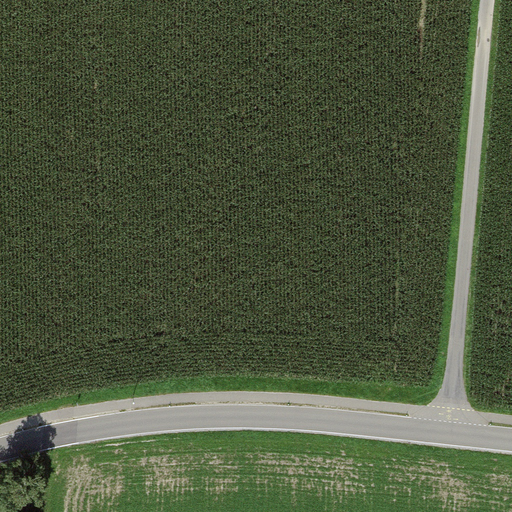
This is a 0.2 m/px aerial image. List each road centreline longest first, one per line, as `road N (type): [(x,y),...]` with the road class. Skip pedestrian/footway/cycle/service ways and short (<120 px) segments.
road 1 (unclassified): [(0,452),(144,420),(360,423),(511,440)]
road 2 (track): [(488,0),(448,433)]
